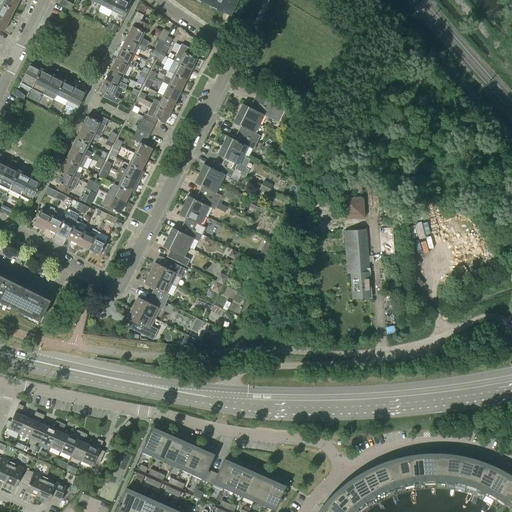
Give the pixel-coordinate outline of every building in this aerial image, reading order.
[(0,0),(0,2),(14,10),(19,0),(0,0)] [(103,0),(101,5),(112,11),(117,0),(103,0)] [(117,0),(112,11),(118,14),(116,17),(123,21),(131,5),(129,4),(131,1),(128,0),(117,0)] [(237,0),(198,0),(230,16),(237,0)] [(68,1),(65,7),(70,10),(73,4),(68,1)] [(0,2),(0,16),(9,21),(14,10),(0,2)] [(139,3),(136,9),(144,13),(147,7),(139,3)] [(132,26),(126,37),(146,47),(148,41),(141,38),(144,33),(145,33),(149,25),(148,25),(144,22),(141,21),(143,15),(136,12),(130,25),(132,26)] [(0,30),(3,32),(9,21),(0,16),(0,30)] [(164,42),(159,53),(164,56),(174,36),(169,33),(165,42),(164,42)] [(126,37),(121,48),(133,54),(137,48),(144,52),(146,47),(126,37)] [(159,40),(153,51),(159,53),(164,42),(159,40)] [(181,44),(173,60),(191,69),(197,58),(192,55),(194,50),(181,44)] [(121,48),(115,59),(128,65),(135,68),(138,63),(131,60),(133,54),(121,48)] [(20,83),(32,89),(34,84),(41,69),(34,65),(37,60),(32,58),(20,83)] [(115,59),(110,69),(123,76),(128,65),(115,59)] [(179,63),(173,74),(186,80),(191,69),(173,60),(179,63)] [(32,89),(43,94),(55,69),(52,67),(49,73),(41,69),(34,84),(32,89)] [(54,100),(56,95),(64,80),(56,76),(59,71),(55,69),(43,94),(54,100)] [(110,69),(105,80),(118,86),(123,76),(110,69)] [(168,84),(181,91),(186,80),(173,74),(170,80),(164,77),(162,82),(168,84)] [(56,95),(67,100),(77,80),(74,78),(72,84),(64,80),(56,95)] [(77,80),(65,105),(77,110),(86,91),(78,87),(81,82),(77,80)] [(118,86),(105,80),(99,91),(104,93),(102,97),(118,104),(120,100),(113,96),(118,86)] [(168,84),(163,95),(175,101),(181,91),(168,84)] [(141,92),(138,97),(170,112),(175,101),(163,95),(160,101),(154,99),(152,103),(144,99),(146,95),(141,92)] [(147,114),(157,120),(164,123),(170,112),(138,97),(136,101),(142,104),(149,108),(147,114)] [(242,104),(238,113),(259,124),(263,115),(278,122),(285,107),(267,98),(263,106),(253,100),(249,107),(242,104)] [(87,116),(82,127),(100,136),(102,131),(96,129),(100,122),(105,125),(108,119),(95,113),(92,118),(87,116)] [(145,113),(142,118),(155,125),(157,120),(147,114),(145,113)] [(240,126),(237,133),(257,142),(260,135),(255,133),(259,124),(238,113),(233,122),(240,126)] [(142,118),(140,123),(152,130),(155,125),(142,118)] [(140,123),(137,128),(150,135),(152,130),(140,123)] [(82,127),(76,137),(89,144),(92,138),(97,140),(100,136),(82,127)] [(137,128),(135,133),(147,140),(150,135),(137,128)] [(139,142),(145,145),(147,140),(135,133),(132,139),(139,142)] [(227,136),(222,145),(243,156),(248,147),(253,150),(257,142),(237,133),(234,139),(227,136)] [(71,148),(88,157),(89,157),(92,153),(86,150),(89,144),(76,137),(71,148)] [(139,142),(134,153),(146,159),(152,148),(145,145),(139,142)] [(214,160),(214,161),(221,164),(241,174),(244,167),(239,165),(243,156),(222,145),(217,154),(224,158),(221,164),(214,160)] [(83,167),(88,157),(71,148),(65,159),(78,165),(83,167)] [(134,153),(129,164),(141,170),(146,159),(134,153)] [(0,179),(10,159),(7,157),(5,163),(0,160),(0,179)] [(0,185),(9,190),(19,170),(11,166),(14,161),(10,159),(0,179),(0,185)] [(65,159),(60,170),(79,179),(81,174),(75,171),(78,165),(65,159)] [(203,164),(199,173),(220,184),(225,175),(230,178),(233,171),(241,174),(221,164),(214,161),(211,167),(203,164)] [(119,172),(123,174),(139,182),(144,171),(141,170),(129,164),(126,169),(121,167),(118,172),(119,172)] [(9,190),(20,195),(33,170),(29,168),(27,174),(19,170),(9,190)] [(33,170),(20,195),(31,201),(41,181),(33,177),(36,172),(33,170)] [(79,179),(60,170),(55,181),(60,183),(57,188),(68,194),(71,188),(73,190),(79,179)] [(114,183),(131,192),(134,193),(139,182),(119,172),(114,183)] [(201,186),(198,192),(218,202),(221,195),(216,193),(220,184),(199,173),(194,182),(201,186)] [(264,180),(261,185),(270,189),(272,184),(264,180)] [(109,189),(107,193),(125,202),(131,192),(114,183),(111,190),(109,189)] [(270,189),(261,185),(259,189),(267,194),(270,189)] [(188,195),(183,205),(205,216),(209,207),(215,210),(218,202),(198,192),(195,199),(188,195)] [(125,202),(107,193),(102,204),(103,204),(101,207),(106,209),(107,207),(120,213),(125,202)] [(80,197),(79,200),(85,202),(88,196),(84,194),(82,198),(80,197)] [(365,218),(364,197),(362,197),(362,196),(343,197),(343,199),(342,199),(343,217),(345,217),(345,220),(365,218)] [(248,206),(258,211),(262,205),(252,200),(248,206)] [(75,209),(80,211),(84,204),(79,202),(75,209)] [(84,204),(80,211),(85,214),(88,207),(84,204)] [(185,218),(182,225),(202,234),(206,227),(200,225),(205,216),(183,205),(178,215),(185,218)] [(32,224),(44,230),(51,215),(41,209),(35,221),(33,221),(32,224)] [(96,215),(103,219),(106,213),(98,209),(96,215)] [(106,213),(103,219),(114,224),(117,218),(106,213)] [(45,227),(56,233),(62,220),(51,215),(44,230),(45,227)] [(56,233),(67,238),(76,220),(71,218),(68,223),(62,220),(56,233)] [(67,238),(77,243),(84,231),(78,228),(81,223),(76,220),(67,238)] [(172,227),(167,237),(189,248),(193,239),(198,241),(202,234),(182,225),(179,231),(172,227)] [(77,243),(88,249),(97,231),(92,228),(90,234),(84,231),(77,243)] [(371,297),(366,229),(344,231),(347,274),(350,273),(352,299),(371,297)] [(97,231),(88,249),(99,254),(106,242),(95,236),(97,231)] [(189,248),(167,237),(162,246),(170,250),(166,256),(186,267),(190,259),(184,256),(189,248)] [(228,256),(234,259),(237,253),(231,249),(228,256)] [(154,262),(149,273),(172,284),(177,274),(181,276),(185,269),(168,260),(164,267),(154,262)] [(220,272),(215,281),(223,285),(228,276),(220,272)] [(154,288),(150,295),(165,302),(169,295),(167,294),(172,284),(149,273),(144,283),(154,288)] [(0,301),(40,321),(50,300),(0,275),(0,301)] [(223,285),(215,281),(211,290),(218,294),(223,285)] [(137,297),(132,307),(155,319),(160,309),(162,310),(165,302),(150,295),(147,302),(137,297)] [(155,319),(132,307),(127,318),(137,323),(133,330),(153,340),(158,329),(151,326),(155,319)] [(198,331),(204,320),(197,317),(192,328),(198,331)] [(8,428),(19,433),(26,416),(20,414),(23,406),(18,404),(8,428)] [(19,433),(29,438),(40,413),(35,411),(32,419),(26,416),(19,433)] [(29,438),(40,442),(47,426),(41,423),(44,415),(40,413),(29,438)] [(40,442),(50,447),(61,422),(56,420),(53,428),(47,426),(40,442)] [(124,425),(128,429),(133,425),(128,420),(124,425)] [(50,447),(60,451),(68,435),(62,432),(65,424),(61,422),(50,447)] [(143,450),(153,455),(163,433),(153,428),(146,443),(145,442),(142,449),(143,449),(143,450)] [(60,451),(71,456),(82,432),(77,430),(74,438),(68,435),(60,451)] [(71,456),(81,461),(89,444),(83,441),(86,434),(82,432),(71,456)] [(153,455),(163,459),(173,437),(163,433),(153,455)] [(163,459),(173,464),(183,442),(173,437),(163,459)] [(89,444),(81,461),(92,465),(94,462),(99,464),(105,451),(100,449),(103,441),(98,439),(95,447),(89,444)] [(173,464),(183,468),(193,446),(183,442),(173,464)] [(183,468),(193,472),(202,450),(193,446),(183,468)] [(201,480),(207,482),(212,471),(207,469),(213,455),(202,450),(193,472),(203,477),(201,480)] [(416,455),(409,456),(414,485),(425,484),(422,454),(416,455)] [(429,454),(422,454),(425,484),(435,483),(435,454),(429,454)] [(442,454),(435,454),(435,483),(445,484),(448,455),(442,454)] [(455,456),(448,455),(445,484),(455,485),(461,457),(455,456)] [(403,457),(397,459),(404,487),(414,485),(409,456),(403,457)] [(0,478),(4,481),(12,463),(1,457),(1,458),(0,457),(0,478)] [(467,458),(461,457),(455,485),(465,488),(474,460),(467,458)] [(390,461),(384,463),(394,490),(404,487),(397,459),(390,461)] [(214,482),(224,486),(234,464),(224,460),(218,474),(212,471),(207,482),(213,485),(214,482)] [(480,462),(474,460),(465,488),(475,491),(486,464),(480,462)] [(19,479),(24,481),(28,470),(24,468),(12,463),(4,481),(16,486),(19,479)] [(378,465),(372,468),(385,494),(394,490),(384,463),(378,465)] [(138,470),(145,473),(148,467),(140,464),(138,470)] [(224,486),(234,491),(244,469),(234,464),(224,486)] [(492,466),(486,464),(475,491),(485,495),(498,469),(492,466)] [(148,474),(155,477),(158,472),(150,468),(148,474)] [(366,470),(361,474),(375,499),(385,494),(372,468),(366,470)] [(234,491),(244,495),(254,473),(244,469),(234,491)] [(509,475),(498,469),(485,495),(494,500),(509,475)] [(25,490),(37,495),(45,477),(33,472),(28,470),(24,481),(28,483),(25,490)] [(134,478),(142,481),(144,476),(137,472),(134,478)] [(158,472),(155,477),(163,480),(165,475),(158,472)] [(244,495),(254,499),(264,477),(254,473),(244,495)] [(355,477),(350,481),(367,504),(375,499),(361,474),(355,477)] [(511,477),(509,475),(494,500),(504,508),(506,506),(511,498),(510,496),(511,493),(511,477)] [(45,477),(37,495),(48,500),(51,495),(60,499),(66,486),(56,482),(45,477)] [(75,477),(73,483),(79,485),(82,479),(75,477)] [(144,482),(152,485),(154,480),(147,477),(144,482)] [(168,483),(175,486),(177,480),(170,477),(168,483)] [(254,499),(264,504),(273,482),(264,477),(254,499)] [(154,480),(152,485),(159,489),(161,483),(154,480)] [(177,480),(175,486),(182,489),(185,484),(177,480)] [(345,485),(340,489),(359,511),(367,504),(350,481),(345,485)] [(273,482),(264,504),(274,508),(274,507),(276,508),(279,501),(277,501),(284,486),(273,482)] [(164,491),(171,494),(174,489),(166,485),(164,491)] [(116,511),(118,511),(128,511),(136,494),(126,489),(125,490),(124,489),(121,496),(123,496),(116,511)] [(174,489),(171,494),(179,497),(181,492),(174,489)] [(335,493),(330,498),(345,511),(357,511),(359,511),(340,489),(335,493)] [(128,511),(139,511),(146,498),(136,494),(128,511)] [(139,511),(151,511),(156,502),(146,498),(139,511)] [(326,502),(322,507),(327,511),(345,511),(330,498),(326,502)] [(219,505),(226,509),(229,503),(221,500),(219,505)] [(151,511),(163,511),(166,507),(156,502),(151,511)] [(229,503),(226,509),(234,511),(236,506),(229,503)]
